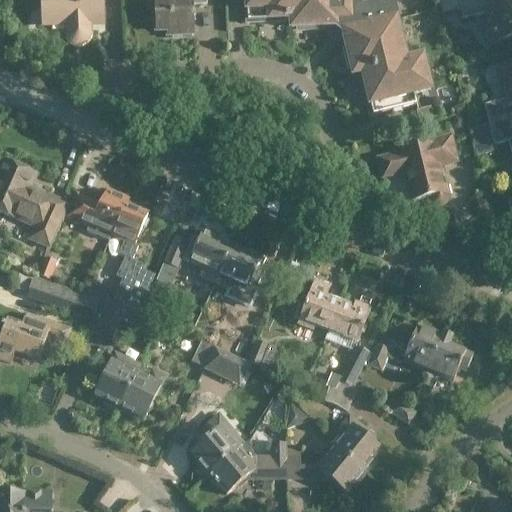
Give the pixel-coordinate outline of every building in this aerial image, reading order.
[(89,35),(88,22),(101,21),(100,10),(102,10),(101,0),(40,0),(41,9),(48,9),(49,26),(66,25),(67,37),(67,38),(68,40),(70,42),(70,43),(71,43),(73,44),(76,45),(77,45),(80,45),(82,44),(83,44),(85,43),(86,41),(87,41),(88,40),(88,38),(89,37),(89,35)] [(167,32),(167,37),(193,35),(192,7),(206,6),(205,0),(184,0),(185,1),(173,1),(172,0),(153,0),(155,33),(167,32)] [(372,116),(416,105),(413,95),(430,91),(422,58),(405,62),(395,21),(397,20),(392,0),(245,0),(247,22),(269,21),(273,23),(278,23),(282,22),(285,20),(290,20),(291,29),(297,29),(301,31),(305,32),(309,31),(313,29),(333,28),(333,30),(340,35),(343,35),(347,54),(346,59),(346,63),(348,67),(351,70),(353,76),(362,74),(363,78),(362,83),(362,87),(364,91),(367,94),(372,116)] [(511,0),(458,0),(460,10),(463,20),(486,14),(489,26),(485,27),(489,45),(511,39),(511,0)] [(488,126),(511,120),(511,67),(496,72),(500,90),(504,89),(507,100),(483,106),(488,126)] [(429,110),(417,113),(420,123),(431,120),(429,110)] [(452,123),(452,126),(454,129),(457,131),(460,130),(462,128),(463,124),(461,121),(458,120),(455,121),(452,123)] [(511,120),(488,126),(493,146),(508,142),(511,155),(511,120)] [(448,196),(446,187),(442,188),(437,168),(457,163),(450,138),(430,143),(430,145),(401,152),(401,155),(378,161),(382,179),(406,173),(413,202),(429,198),(429,199),(429,201),(430,202),(430,203),(431,204),(432,205),(432,206),(433,206),(435,207),(436,208),(438,208),(440,208),(441,208),(443,207),(444,206),(445,205),(446,205),(447,203),(448,202),(448,201),(448,200),(448,199),(448,198),(448,196)] [(0,213),(21,223),(22,218),(30,222),(28,226),(33,228),(28,240),(36,244),(50,250),(67,211),(46,202),(44,205),(27,197),(36,177),(3,162),(0,167),(0,213)] [(111,239),(126,204),(127,204),(128,201),(107,192),(101,206),(75,195),(65,219),(89,229),(87,233),(109,242),(110,238),(111,239)] [(126,204),(111,239),(123,244),(118,256),(124,259),(116,277),(123,280),(113,303),(138,314),(154,277),(142,271),(145,266),(132,260),(137,248),(134,247),(147,217),(138,213),(140,210),(127,204),(126,204)] [(215,285),(232,246),(202,233),(196,248),(175,239),(164,266),(176,271),(183,256),(190,260),(188,263),(202,269),(198,278),(215,285)] [(261,258),(232,246),(215,285),(230,292),(234,283),(247,289),(261,258)] [(44,260),(38,277),(49,281),(55,264),(44,260)] [(370,297),(379,275),(355,266),(346,288),(370,297)] [(33,279),(26,300),(91,323),(101,302),(33,279)] [(328,332),(339,302),(332,299),(330,304),(324,301),(329,286),(315,281),(304,309),(299,306),(294,319),(299,321),(298,326),(312,331),(314,327),(328,332)] [(91,323),(87,333),(108,343),(124,309),(104,300),(101,302),(91,323)] [(357,343),(369,310),(355,304),(352,312),(344,309),(346,305),(339,302),(328,332),(357,343)] [(2,327),(0,331),(0,353),(13,358),(14,354),(26,357),(38,362),(47,338),(66,345),(71,331),(34,318),(33,320),(25,317),(22,328),(6,323),(4,328),(2,327)] [(402,365),(403,363),(426,373),(441,337),(417,327),(406,354),(392,349),(391,349),(390,349),(389,350),(388,350),(388,351),(376,346),(368,367),(380,372),(386,358),(402,365)] [(433,389),(438,378),(452,384),(458,370),(466,373),(472,357),(448,347),(452,338),(443,335),(442,338),(441,337),(426,373),(422,384),(433,389)] [(239,339),(231,356),(243,361),(250,344),(239,339)] [(259,370),(269,348),(257,343),(247,365),(259,370)] [(204,371),(214,351),(201,344),(191,364),(204,371)] [(350,391),(368,357),(355,349),(336,384),(338,385),(350,391)] [(205,371),(239,387),(249,367),(215,351),(205,371)] [(119,411),(136,376),(122,370),(126,362),(115,356),(95,397),(104,401),(103,404),(119,411)] [(136,376),(119,411),(133,419),(135,416),(144,421),(164,380),(152,374),(148,382),(136,376)] [(263,380),(258,390),(270,397),(276,387),(263,380)] [(333,394),(327,391),(323,406),(333,409),(344,415),(356,395),(350,391),(338,385),(333,394)] [(390,414),(408,426),(415,415),(397,403),(390,414)] [(207,478),(236,452),(243,446),(219,418),(202,432),(204,434),(196,440),(201,446),(191,455),(198,463),(195,465),(207,478)] [(335,451),(365,475),(376,462),(373,460),(380,452),(371,445),(375,440),(349,419),(337,434),(344,439),(335,451)] [(236,452),(207,478),(217,490),(219,488),(226,496),(244,481),(286,480),(285,458),(285,448),(285,446),(272,446),(272,458),(253,459),(243,446),(236,452)] [(335,451),(318,471),(316,471),(316,468),(309,469),(309,471),(299,471),(299,458),(285,458),(286,480),(327,480),(346,495),(352,486),(354,488),(365,475),(335,451)] [(49,511),(50,494),(22,494),(22,497),(23,497),(22,511),(49,511)] [(22,511),(23,497),(22,497),(9,497),(7,495),(1,495),(0,496),(0,511),(22,511)]
